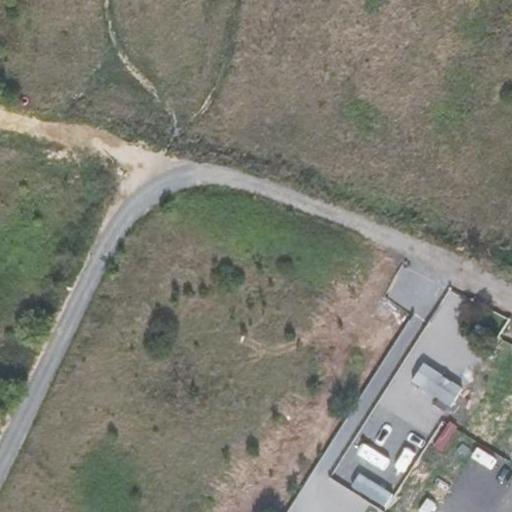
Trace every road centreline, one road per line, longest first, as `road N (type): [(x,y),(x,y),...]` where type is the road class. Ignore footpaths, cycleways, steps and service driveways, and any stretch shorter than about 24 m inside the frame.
road 1 (unclassified): [(0,418),(135,160)]
road 2 (track): [(0,132),(135,160)]
